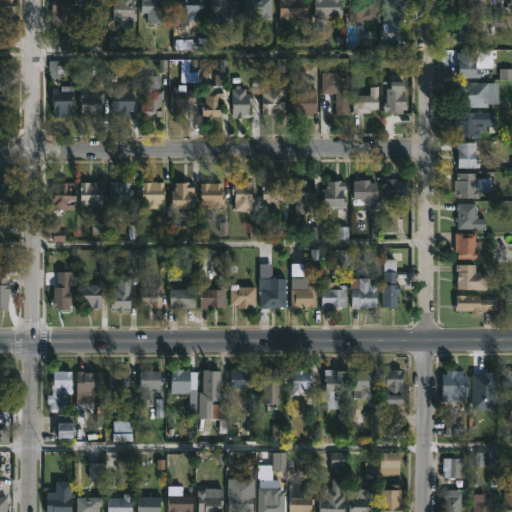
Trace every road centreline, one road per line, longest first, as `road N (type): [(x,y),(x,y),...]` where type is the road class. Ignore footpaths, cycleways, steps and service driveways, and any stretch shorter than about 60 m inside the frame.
road 1 (residential): [(427,0),(423,511)]
road 2 (secondary): [(511,340),(0,342)]
road 3 (residential): [(31,0),(30,511)]
road 4 (residential): [(428,145),(0,154)]
